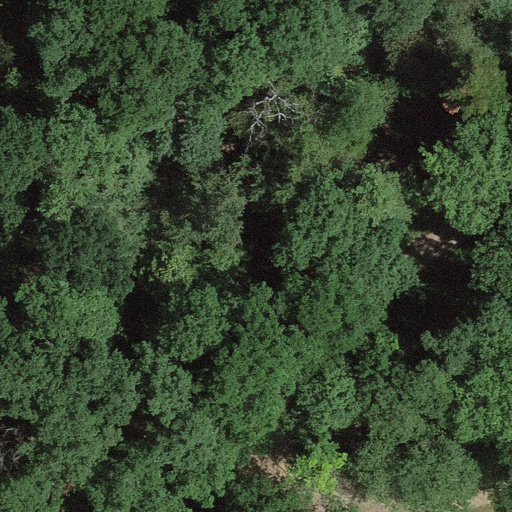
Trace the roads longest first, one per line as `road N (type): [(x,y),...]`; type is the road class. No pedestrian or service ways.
road 1 (track): [(293,492),(278,459),(287,371),(333,326),(511,210)]
road 2 (track): [(146,511),(293,492)]
